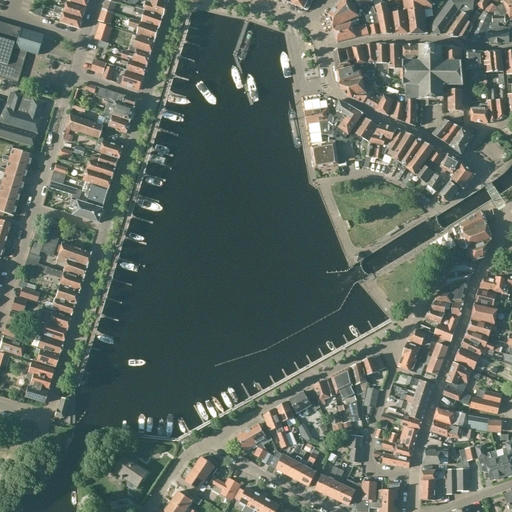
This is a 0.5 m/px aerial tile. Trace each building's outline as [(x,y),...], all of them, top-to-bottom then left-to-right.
[(105,0),(102,9),(114,13),(117,4),(105,0)] [(137,6),(136,8),(163,17),(167,0),(151,0),(150,4),(147,3),(145,9),(137,6)] [(292,0),(291,4),(291,5),(295,7),(296,6),(298,7),(299,8),(302,10),(304,9),(308,11),(313,0),(292,0)] [(343,0),(338,6),(328,16),(333,30),(357,18),(365,15),(371,36),(381,35),(378,17),(378,14),(377,11),(374,12),(372,8),(365,11),(363,6),(371,2),(370,0),(343,0)] [(383,4),(382,3),(381,0),(374,0),(371,2),(363,6),(365,11),(372,8),(374,12),(377,11),(375,7),(383,4)] [(431,0),(403,0),(404,5),(405,12),(408,35),(427,35),(424,10),(432,9),(431,0)] [(473,10),(476,5),(480,0),(458,0),(452,1),(434,26),(432,26),(432,35),(440,35),(463,3),(473,10)] [(480,0),(476,5),(483,10),(490,0),(480,0)] [(511,0),(502,0),(505,6),(498,8),(497,8),(491,4),(485,11),(492,14),(495,11),(498,13),(511,7),(511,0)] [(386,2),(382,3),(383,4),(375,7),(377,11),(378,14),(378,17),(381,35),(393,35),(389,15),(386,2)] [(65,9),(56,7),(55,10),(83,19),(86,9),(67,3),(65,9)] [(484,12),(492,16),(499,16),(505,16),(509,15),(511,21),(511,20),(511,7),(498,13),(495,11),(492,14),(485,11),(484,12)] [(144,14),(142,23),(159,28),(163,17),(136,8),(135,8),(134,12),(141,15),(142,13),(144,14)] [(80,29),(83,19),(55,10),(53,14),(63,17),(60,23),(80,29)] [(98,22),(103,24),(110,26),(114,14),(108,12),(102,10),(98,22)] [(394,35),(408,35),(405,12),(400,13),(391,15),(394,35)] [(471,24),(467,22),(466,22),(457,38),(466,41),(474,25),(480,15),(477,12),(471,22),(471,24)] [(468,41),(481,43),(490,23),(492,16),(484,12),(478,21),(468,41)] [(447,35),(457,38),(466,22),(467,22),(469,17),(463,13),(447,35)] [(508,22),(505,19),(505,16),(499,16),(492,16),(490,23),(481,43),(509,43),(509,34),(507,34),(507,28),(496,28),(495,23),(501,23),(505,26),(508,22)] [(369,37),(366,26),(360,27),(357,18),(333,30),(337,43),(355,39),(356,39),(369,37)] [(142,23),(131,19),(129,25),(139,28),(137,34),(156,41),(159,29),(142,23)] [(0,77),(17,82),(26,53),(30,54),(36,56),(43,36),(32,33),(11,26),(10,28),(7,27),(0,24),(0,77)] [(100,24),(95,39),(108,43),(113,28),(100,24)] [(129,53),(135,55),(137,50),(137,49),(151,54),(155,42),(138,36),(134,48),(131,47),(129,53)] [(355,66),(359,65),(360,71),(361,74),(374,72),(377,71),(377,64),(376,64),(376,62),(375,45),(363,45),(351,48),(354,61),(355,66)] [(376,64),(377,64),(384,64),(384,69),(388,69),(388,64),(387,45),(375,45),(376,62),(376,64)] [(388,45),(388,64),(388,69),(401,69),(401,59),(401,45),(388,45)] [(419,46),(401,45),(401,59),(410,60),(410,62),(417,62),(419,60),(419,46)] [(444,62),(443,62),(442,47),(419,46),(419,60),(417,62),(410,62),(403,62),(403,86),(405,86),(416,86),(420,88),(420,101),(426,100),(426,106),(431,106),(431,101),(443,100),(443,96),(448,96),(448,91),(460,91),(460,86),(463,86),(461,63),(444,62)] [(443,47),(444,62),(461,63),(462,50),(443,47)] [(98,48),(96,56),(102,57),(104,50),(98,48)] [(349,62),(354,61),(351,48),(335,52),(337,71),(351,67),(349,62)] [(122,58),(124,59),(123,59),(130,61),(130,60),(147,66),(151,54),(137,50),(135,55),(129,53),(124,52),(122,58)] [(483,53),(465,50),(467,70),(484,68),(483,53)] [(484,53),(485,64),(502,62),(501,53),(484,53)] [(128,66),(127,70),(127,71),(144,76),(147,67),(130,61),(123,59),(122,64),(128,66)] [(91,71),(97,73),(101,62),(94,60),(91,71)] [(106,64),(101,62),(97,73),(103,75),(106,64)] [(503,73),(502,62),(485,64),(485,73),(503,73)] [(109,81),(113,69),(116,70),(117,67),(111,65),(110,68),(107,67),(103,79),(109,81)] [(337,71),(338,77),(340,84),(362,78),(361,74),(360,71),(355,72),(353,67),(337,71)] [(140,89),(144,76),(127,71),(127,70),(125,75),(125,77),(120,75),(117,84),(138,91),(140,89)] [(373,79),(374,72),(361,74),(362,78),(362,79),(362,78),(362,79),(340,85),(341,90),(349,98),(353,100),(354,97),(354,96),(365,94),(364,87),(369,85),(367,81),(373,79)] [(82,90),(95,94),(97,87),(84,83),(82,90)] [(397,98),(396,100),(390,118),(404,123),(405,103),(405,86),(403,86),(403,87),(405,86),(405,96),(398,95),(398,92),(388,88),(386,95),(397,98)] [(416,101),(416,86),(405,86),(405,103),(404,123),(415,127),(416,101)] [(109,103),(105,113),(130,121),(138,100),(100,88),(97,97),(107,100),(107,102),(109,103)] [(487,101),(487,106),(487,124),(506,117),(505,100),(504,100),(504,89),(499,89),(500,100),(496,101),(495,90),(491,90),(491,101),(487,101)] [(394,101),(384,97),(373,91),(371,95),(363,104),(375,111),(388,117),(394,101)] [(462,91),(460,91),(448,91),(448,96),(449,112),(463,112),(463,106),(462,106),(462,91)] [(39,119),(44,103),(10,93),(7,104),(1,102),(2,101),(0,100),(0,136),(33,147),(37,133),(37,134),(42,119),(39,119)] [(353,100),(363,104),(371,95),(368,93),(365,94),(354,96),(354,97),(353,100)] [(331,115),(328,115),(328,121),(327,125),(327,128),(326,135),(331,136),(337,136),(336,141),(340,141),(342,141),(346,144),(352,136),(350,134),(349,135),(363,115),(339,101),(336,110),(339,112),(335,118),(331,115)] [(479,107),(478,107),(478,101),(471,101),(471,109),(471,121),(487,124),(487,106),(479,106),(479,107)] [(87,106),(75,102),(72,110),(85,114),(87,106)] [(321,135),(326,135),(327,128),(327,125),(328,121),(328,115),(328,108),(305,112),(307,125),(319,123),(321,135)] [(130,122),(113,116),(105,113),(103,118),(105,119),(103,126),(104,126),(109,128),(127,134),(130,122)] [(100,139),(104,126),(103,126),(71,115),(67,128),(100,139)] [(353,133),(369,142),(369,143),(379,126),(364,117),(353,133)] [(432,135),(440,141),(448,146),(460,128),(445,120),(432,135)] [(380,159),(381,154),(384,154),(384,155),(388,147),(397,130),(391,128),(380,125),(379,126),(369,143),(369,142),(366,154),(367,154),(364,166),(369,168),(371,158),(380,159)] [(461,128),(460,128),(448,146),(461,154),(473,137),(461,128)] [(384,155),(392,158),(406,134),(397,130),(388,147),(384,155)] [(396,169),(397,168),(415,138),(406,134),(392,158),(392,159),(393,159),(390,166),(396,169)] [(404,173),(406,169),(425,143),(415,138),(397,168),(404,173)] [(100,152),(119,159),(123,147),(99,139),(98,144),(102,146),(100,152)] [(311,147),(313,158),(337,154),(335,143),(311,147)] [(406,169),(415,176),(434,149),(425,143),(406,169)] [(494,165),(501,157),(487,144),(480,152),(494,165)] [(86,149),(76,146),(74,153),(83,156),(86,149)] [(61,148),(59,156),(71,160),(73,152),(61,148)] [(429,178),(431,180),(434,175),(435,172),(438,167),(446,155),(434,149),(415,176),(425,184),(429,178)] [(7,162),(27,168),(31,156),(11,150),(8,157),(2,156),(1,160),(7,162)] [(338,161),(338,159),(337,154),(313,158),(314,169),(339,165),(346,164),(346,162),(346,158),(344,159),(342,153),(339,154),(340,161),(338,161)] [(92,156),(90,161),(115,170),(118,160),(102,155),(100,159),(92,156)] [(474,176),(460,163),(459,162),(446,155),(438,167),(446,172),(450,174),(447,177),(447,178),(451,181),(456,184),(463,190),(474,176)] [(115,170),(90,161),(87,170),(113,178),(115,170)] [(27,168),(7,162),(5,170),(0,168),(0,172),(4,174),(24,180),(27,168)] [(54,171),(67,175),(68,169),(56,165),(53,172),(54,172),(54,171)] [(434,175),(431,180),(427,186),(436,193),(442,183),(446,186),(451,181),(447,178),(447,177),(445,176),(446,175),(445,174),(446,172),(438,167),(435,172),(439,174),(437,177),(434,175)] [(109,189),(113,178),(87,170),(84,181),(109,189)] [(63,185),(66,176),(67,175),(54,171),(54,172),(51,181),(63,185)] [(24,180),(4,174),(1,181),(0,181),(0,185),(0,186),(20,192),(24,180)] [(63,185),(51,181),(49,187),(71,194),(74,198),(74,197),(76,197),(78,191),(72,189),(72,188),(63,185)] [(106,200),(109,189),(84,181),(82,188),(85,189),(84,192),(86,193),(85,195),(88,195),(90,195),(106,200)] [(447,203),(453,196),(458,189),(455,186),(456,184),(451,181),(446,186),(439,195),(447,203)] [(20,192),(0,186),(0,198),(17,204),(20,192)] [(104,208),(106,200),(90,195),(88,202),(104,208)] [(76,201),(76,197),(74,197),(74,198),(71,209),(75,210),(74,216),(99,223),(103,209),(79,202),(76,201)] [(17,204),(0,198),(0,212),(13,216),(17,204)] [(453,229),(457,238),(485,226),(486,226),(481,212),(453,229)] [(0,233),(7,235),(11,224),(0,220),(0,233)] [(386,235),(387,237),(399,230),(397,226),(395,227),(395,229),(386,235)] [(464,250),(467,249),(490,241),(490,239),(485,226),(457,238),(456,246),(463,247),(462,250),(464,250)] [(36,232),(34,239),(41,241),(43,234),(36,232)] [(41,250),(40,251),(53,256),(58,239),(46,235),(41,250)] [(488,250),(490,241),(467,249),(472,262),(483,258),(488,250)] [(61,243),(57,256),(67,259),(86,266),(90,253),(61,243)] [(38,257),(40,251),(41,250),(31,247),(29,254),(38,257)] [(359,253),(353,257),(357,263),(363,259),(359,253)] [(29,254),(27,260),(38,264),(40,258),(38,257),(29,254)] [(66,263),(65,266),(63,271),(63,272),(82,278),(86,266),(66,260),(67,259),(57,256),(56,260),(66,263)] [(58,286),(59,286),(78,292),(82,279),(63,273),(38,264),(27,260),(25,266),(60,279),(58,286)] [(451,265),(441,290),(461,283),(468,281),(475,269),(474,266),(463,263),(451,265)] [(23,270),(18,287),(22,288),(26,289),(28,284),(22,282),(26,271),(23,270)] [(495,280),(492,292),(502,294),(504,294),(507,295),(507,293),(508,287),(511,288),(511,276),(506,275),(506,279),(495,278),(495,280)] [(479,289),(492,292),(495,280),(484,277),(479,289)] [(441,290),(439,294),(439,293),(429,311),(444,315),(446,305),(453,304),(463,303),(468,282),(468,281),(461,283),(441,290)] [(55,299),(74,305),(78,292),(59,286),(55,299)] [(39,294),(26,289),(22,288),(20,297),(37,302),(39,294)] [(478,291),(474,303),(493,307),(496,295),(491,294),(492,292),(488,291),(488,293),(478,291)] [(14,298),(10,310),(23,314),(26,302),(14,298)] [(74,305),(55,299),(54,298),(53,304),(48,302),(46,308),(71,316),(74,305)] [(459,318),(463,303),(453,304),(451,316),(459,318)] [(474,304),(471,320),(493,325),(494,325),(497,309),(474,304)] [(10,311),(6,323),(17,327),(18,324),(21,325),(24,316),(10,311)] [(50,311),(50,312),(47,323),(67,329),(70,318),(50,311)] [(451,316),(444,315),(429,311),(425,320),(434,324),(435,322),(441,324),(442,320),(449,322),(451,316)] [(459,318),(451,316),(449,322),(447,327),(441,324),(435,322),(434,324),(434,325),(438,326),(434,336),(446,341),(450,343),(459,318)] [(498,326),(494,325),(493,325),(471,320),(467,331),(488,338),(491,332),(496,333),(498,326)] [(44,323),(43,327),(38,325),(36,333),(63,342),(67,330),(44,323)] [(6,325),(3,334),(20,340),(23,331),(6,325)] [(428,335),(429,333),(430,330),(421,326),(417,331),(428,335)] [(433,338),(430,337),(416,330),(408,341),(428,349),(433,338)] [(487,343),(487,341),(488,338),(467,331),(464,339),(483,348),(485,348),(494,352),(493,351),(495,346),(487,343)] [(37,349),(40,350),(41,350),(59,355),(63,344),(41,336),(40,338),(34,336),(30,346),(37,349)] [(3,337),(0,345),(0,349),(22,357),(25,345),(19,343),(20,342),(3,337)] [(480,356),(481,354),(485,356),(487,353),(493,355),(494,352),(485,348),(483,348),(464,339),(461,347),(479,356),(480,356)] [(407,343),(403,355),(415,361),(415,360),(420,348),(407,343)] [(428,357),(427,358),(442,363),(449,345),(445,343),(444,346),(438,344),(434,355),(429,353),(428,357)] [(477,359),(479,356),(461,347),(454,361),(473,369),(477,359)] [(59,356),(41,350),(40,350),(36,361),(55,368),(59,356)] [(0,352),(0,370),(4,372),(9,356),(0,352)] [(398,367),(412,372),(416,361),(415,360),(415,361),(403,355),(398,367)] [(380,371),(385,369),(379,356),(374,358),(373,357),(362,362),(366,377),(380,373),(380,371)] [(426,364),(425,365),(429,367),(425,378),(435,382),(442,363),(427,358),(425,364),(426,364)] [(421,376),(425,365),(426,364),(425,364),(421,362),(416,374),(421,376)] [(31,363),(26,377),(30,383),(33,384),(31,388),(27,387),(24,397),(44,403),(47,393),(54,370),(31,363)] [(368,381),(366,381),(362,363),(356,366),(351,368),(355,385),(355,386),(360,384),(361,384),(362,393),(362,398),(364,398),(365,399),(364,406),(373,408),(376,408),(377,400),(378,396),(379,391),(374,390),(367,388),(368,381)] [(453,363),(449,376),(446,382),(447,382),(443,395),(468,405),(471,397),(461,393),(462,392),(463,392),(467,383),(470,377),(478,380),(480,376),(472,372),(453,363)] [(350,368),(341,373),(345,390),(354,405),(349,407),(351,416),(352,423),(359,422),(356,401),(355,395),(351,387),(354,386),(350,368)] [(301,375),(306,386),(314,382),(309,372),(301,375)] [(340,393),(347,404),(348,403),(349,407),(354,405),(345,390),(341,373),(331,377),(337,395),(340,393)] [(406,384),(418,388),(416,393),(430,397),(434,385),(420,381),(408,376),(406,384)] [(313,386),(315,391),(319,402),(320,406),(325,404),(324,400),(330,398),(327,390),(333,388),(329,378),(313,386)] [(483,399),(483,400),(500,404),(502,395),(486,391),(486,392),(479,390),(477,396),(483,399)] [(319,402),(315,391),(306,396),(304,392),(289,401),(297,414),(298,414),(299,418),(303,418),(308,415),(309,412),(308,408),(312,406),(315,411),(320,408),(318,402),(319,402)] [(414,397),(411,405),(426,409),(430,397),(416,393),(415,398),(414,397)] [(401,394),(399,400),(408,403),(410,397),(407,395),(407,396),(401,394)] [(473,398),(470,408),(498,415),(500,404),(473,398)] [(61,399),(58,410),(57,410),(55,416),(62,418),(67,401),(61,399)] [(406,410),(408,403),(399,400),(397,407),(406,410)] [(288,402),(277,408),(283,423),(294,418),(288,402)] [(426,409),(411,405),(408,417),(422,421),(426,409)] [(486,432),(489,420),(477,418),(463,416),(462,424),(457,423),(459,416),(458,416),(458,414),(456,414),(438,408),(434,420),(452,426),(461,427),(486,432)] [(264,416),(270,432),(276,429),(277,434),(280,442),(279,442),(281,449),(286,448),(290,446),(288,442),(283,428),(282,427),(275,409),(264,416)] [(381,420),(394,424),(403,426),(419,431),(422,422),(404,416),(403,421),(395,419),(383,414),(381,420)] [(434,421),(430,432),(447,438),(449,435),(460,437),(462,429),(452,427),(434,421)] [(488,432),(501,433),(502,422),(489,421),(488,432)] [(352,431),(350,422),(343,424),(346,433),(352,431)] [(307,429),(304,424),(298,427),(301,432),(307,429)] [(259,425),(248,431),(256,444),(258,448),(263,451),(266,452),(267,451),(261,441),(270,436),(268,431),(264,433),(259,425)] [(287,426),(283,428),(288,442),(292,440),(290,434),(287,426)] [(399,445),(414,449),(419,431),(404,427),(400,441),(396,440),(398,435),(392,433),(389,442),(399,445)] [(378,429),(375,437),(381,439),(383,431),(378,429)] [(473,440),(475,431),(468,430),(466,439),(473,440)] [(245,451),(256,444),(248,431),(237,437),(245,451)] [(350,436),(349,442),(362,444),(363,437),(350,436)] [(399,445),(389,442),(386,441),(385,449),(395,451),(394,455),(411,459),(413,450),(399,445)] [(504,456),(498,458),(503,477),(511,474),(511,460),(510,455),(511,454),(511,441),(505,444),(507,448),(503,449),(504,456)] [(297,445),(292,454),(291,457),(290,459),(284,456),(277,470),(288,476),(301,450),(304,445),(297,445)] [(475,448),(478,459),(485,457),(486,461),(485,461),(491,481),(503,477),(498,458),(492,460),(489,453),(485,454),(483,445),(475,448)] [(475,447),(464,450),(467,462),(478,459),(475,447)] [(255,455),(259,458),(263,451),(258,448),(255,455)] [(315,449),(308,463),(306,465),(305,467),(306,467),(298,481),(309,487),(316,473),(310,470),(311,468),(313,465),(317,458),(320,451),(315,449)] [(349,449),(349,456),(362,457),(363,450),(361,450),(349,449)] [(288,476),(298,481),(306,467),(305,467),(300,464),(301,462),(302,460),(306,453),(301,450),(288,476)] [(259,458),(263,460),(264,460),(267,453),(266,452),(263,451),(259,458)] [(440,466),(440,460),(448,460),(448,453),(424,452),(424,465),(440,466)] [(262,462),(269,466),(274,457),(267,453),(264,460),(263,460),(262,462)] [(411,459),(384,454),(383,464),(409,469),(411,459)] [(139,488),(140,486),(142,487),(144,483),(143,482),(148,474),(123,457),(114,471),(122,477),(122,478),(124,479),(124,478),(139,488)] [(214,477),(213,476),(218,469),(202,458),(194,470),(216,485),(216,486),(223,490),(229,493),(235,482),(229,479),(226,485),(213,478),(214,477)] [(339,469),(334,467),(331,474),(330,477),(329,479),(322,476),(316,490),(327,496),(336,477),(339,469)] [(344,472),(344,471),(339,469),(327,496),(338,501),(344,486),(338,483),(339,482),(341,479),(344,472)] [(469,469),(447,470),(447,484),(447,490),(447,495),(458,495),(457,491),(470,490),(469,469)] [(204,485),(207,487),(211,482),(194,470),(186,482),(199,491),(204,485)] [(422,472),(422,481),(436,482),(436,483),(447,484),(447,470),(436,471),(422,472)] [(352,500),(357,502),(357,500),(357,491),(356,491),(349,488),(350,487),(352,484),(353,481),(348,479),(346,482),(345,484),(344,486),(338,501),(349,506),(352,500)] [(422,481),(421,500),(441,501),(442,490),(447,490),(447,484),(436,483),(436,482),(422,481)] [(241,486),(235,482),(229,493),(223,490),(221,495),(232,501),(241,486)] [(381,498),(376,497),(377,483),(363,482),(362,492),(357,491),(357,500),(369,501),(369,503),(398,504),(398,498),(399,497),(399,494),(398,493),(398,491),(381,491),(381,498)] [(235,499),(240,502),(246,505),(242,511),(247,511),(258,494),(247,488),(245,492),(240,489),(235,499)] [(195,511),(188,507),(192,501),(199,506),(202,501),(195,497),(194,499),(188,495),(187,497),(179,492),(172,502),(186,511),(195,511)] [(254,511),(255,511),(257,511),(262,511),(269,500),(258,494),(247,511),(254,511)] [(276,511),(279,506),(269,500),(262,511),(276,511)] [(375,509),(380,509),(380,511),(398,511),(399,511),(397,510),(398,504),(369,503),(369,501),(357,500),(357,502),(357,511),(369,511),(370,508),(375,508),(375,509)] [(186,511),(172,502),(165,511),(186,511)]
